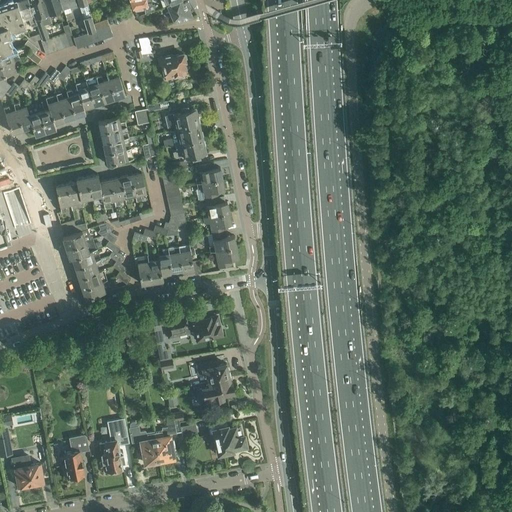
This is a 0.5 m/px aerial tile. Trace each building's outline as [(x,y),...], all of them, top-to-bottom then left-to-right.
[(10,0),(8,1),(9,2),(0,4),(0,52),(11,49),(6,34),(10,32),(9,29),(21,25),(21,26),(25,25),(22,18),(15,0),(10,0)] [(31,26),(37,24),(28,0),(15,0),(22,18),(28,16),(30,21),(31,26)] [(28,0),(37,24),(43,40),(49,38),(44,25),(41,16),(48,13),(43,0),(28,0)] [(59,0),(43,0),(48,13),(50,13),(51,15),(62,12),(61,9),(63,8),(59,0)] [(59,0),(63,8),(70,6),(71,9),(78,7),(75,0),(59,0)] [(77,0),(79,5),(81,11),(88,32),(83,34),(73,37),(75,44),(77,48),(82,45),(83,45),(112,35),(110,27),(110,26),(107,18),(93,23),(91,16),(87,3),(86,0),(77,0)] [(151,2),(150,0),(130,0),(133,9),(144,7),(145,13),(154,9),(153,4),(151,4),(151,2)] [(175,0),(167,4),(166,4),(170,13),(172,19),(174,23),(192,18),(192,16),(189,9),(191,8),(188,1),(183,3),(181,0),(175,0)] [(69,46),(75,44),(73,37),(71,31),(65,33),(69,46)] [(63,48),(69,46),(65,33),(59,35),(63,48)] [(57,50),(63,48),(59,35),(53,37),(57,50)] [(51,52),(57,50),(53,37),(47,39),(51,52)] [(138,38),(141,50),(135,51),(137,58),(143,57),(143,54),(152,52),(148,37),(138,38)] [(47,39),(42,41),(41,41),(46,54),(51,52),(47,39)] [(27,40),(24,45),(31,50),(34,53),(38,48),(27,40)] [(16,47),(11,49),(0,52),(0,64),(14,60),(12,55),(18,53),(16,47)] [(41,59),(34,53),(31,50),(29,53),(27,55),(37,64),(41,59)] [(115,57),(113,51),(100,55),(102,60),(102,61),(115,57)] [(165,75),(166,79),(187,75),(186,70),(187,70),(185,62),(187,62),(186,59),(187,59),(186,54),(185,54),(184,52),(173,54),(173,53),(157,56),(159,65),(161,65),(163,75),(165,75)] [(102,60),(100,55),(90,59),(92,64),(102,60)] [(0,75),(17,70),(16,65),(21,63),(19,58),(14,60),(0,64),(0,75)] [(90,59),(80,62),(81,65),(82,67),(92,64),(90,59)] [(71,69),(70,69),(66,65),(60,72),(58,75),(63,79),(71,69)] [(50,76),(47,79),(53,83),(58,75),(60,72),(55,69),(50,76)] [(39,79),(38,82),(42,85),(47,79),(50,76),(45,72),(39,79)] [(106,74),(107,74),(106,74),(108,80),(114,99),(125,95),(119,76),(113,77),(111,72),(106,74)] [(29,82),(27,85),(32,89),(38,82),(39,79),(34,75),(29,82)] [(114,99),(108,80),(103,81),(101,76),(96,78),(98,83),(104,102),(114,99)] [(91,79),(86,81),(87,86),(88,86),(94,106),(104,102),(98,83),(96,78),(91,79)] [(11,85),(3,79),(0,80),(0,97),(0,99),(6,93),(11,85)] [(27,85),(29,82),(24,79),(18,86),(16,88),(22,92),(27,85)] [(94,106),(88,86),(87,86),(86,81),(81,82),(75,84),(78,93),(79,93),(83,109),(94,106)] [(6,93),(10,96),(16,88),(18,86),(14,82),(11,85),(6,93)] [(84,109),(83,109),(79,93),(78,93),(73,95),(72,89),(66,91),(68,97),(69,97),(75,116),(85,113),(84,109)] [(61,93),(56,94),(58,100),(64,119),(75,116),(69,97),(68,97),(63,98),(61,93)] [(51,96),(46,98),(45,98),(46,99),(49,108),(54,123),(64,119),(58,100),(53,101),(51,96)] [(46,99),(41,101),(44,109),(39,111),(45,131),(56,127),(54,123),(49,108),(46,99)] [(26,105),(21,107),(19,102),(13,104),(15,109),(22,129),(32,126),(29,114),(26,107),(26,105)] [(39,111),(36,104),(26,107),(29,114),(32,126),(35,134),(45,131),(39,111)] [(11,132),(22,129),(15,109),(10,111),(9,105),(3,107),(11,132)] [(196,115),(195,108),(190,109),(190,105),(173,109),(174,113),(165,115),(168,130),(172,129),(172,130),(198,123),(198,122),(199,120),(198,117),(196,115)] [(147,108),(141,110),(143,123),(150,121),(147,108)] [(141,110),(135,111),(137,124),(143,123),(141,110)] [(118,117),(98,121),(100,132),(120,127),(120,128),(126,127),(125,121),(120,122),(118,117)] [(175,143),(202,137),(198,123),(172,130),(174,138),(173,139),(173,137),(163,139),(165,146),(174,144),(174,143),(175,143)] [(128,137),(127,132),(121,133),(120,128),(120,127),(100,132),(103,143),(123,138),(123,139),(128,137)] [(123,138),(103,143),(105,153),(125,149),(131,148),(129,142),(128,137),(123,139),(123,138)] [(175,143),(177,152),(174,152),(175,156),(178,157),(182,156),(182,159),(192,156),(193,159),(199,157),(199,154),(205,152),(204,145),(204,143),(204,139),(202,138),(202,137),(175,143)] [(157,154),(155,145),(154,142),(148,143),(151,156),(157,154)] [(145,157),(151,156),(148,143),(142,145),(145,157)] [(125,149),(105,153),(107,164),(120,161),(126,160),(133,158),(132,153),(131,148),(125,149)] [(173,170),(174,170),(188,167),(186,160),(171,163),(173,170)] [(211,162),(202,164),(198,164),(201,177),(195,178),(196,183),(209,181),(222,178),(220,167),(212,168),(211,162)] [(163,178),(176,175),(174,170),(173,170),(161,172),(163,178)] [(146,192),(141,172),(130,174),(135,194),(136,200),(141,199),(140,194),(146,192)] [(98,173),(86,176),(91,195),(92,201),(102,199),(101,193),(102,193),(99,181),(99,179),(98,173)] [(129,195),(135,194),(130,174),(119,177),(124,196),(125,202),(131,201),(129,195)] [(164,184),(177,181),(176,175),(163,178),(164,184)] [(91,195),(86,176),(76,178),(76,181),(80,198),(91,195)] [(119,197),(124,196),(119,177),(109,179),(113,199),(115,205),(120,203),(119,197)] [(222,178),(209,181),(196,183),(197,188),(196,189),(198,199),(199,199),(199,200),(205,199),(218,196),(217,190),(224,189),(222,178)] [(113,199),(109,179),(99,181),(102,193),(101,193),(102,199),(104,207),(110,206),(108,200),(113,199)] [(76,181),(65,183),(70,203),(71,209),(77,208),(82,207),(81,201),(80,198),(76,181)] [(165,190),(178,187),(177,181),(164,184),(165,190)] [(65,183),(55,185),(61,211),(66,210),(65,204),(70,203),(65,183)] [(167,196),(180,194),(178,187),(165,190),(167,196)] [(168,203),(181,200),(180,194),(167,196),(168,203)] [(207,211),(202,212),(203,217),(229,212),(227,201),(224,201),(223,195),(218,196),(205,199),(207,211)] [(169,209),(182,206),(181,200),(168,203),(169,209)] [(171,215),(184,212),(182,206),(169,209),(171,215)] [(139,213),(139,215),(140,219),(154,215),(152,209),(139,213)] [(184,212),(171,215),(168,222),(177,225),(186,224),(184,212)] [(231,223),(229,212),(203,217),(204,223),(210,222),(212,233),(220,232),(225,231),(224,224),(231,223)] [(0,241),(9,238),(9,239),(10,238),(9,237),(5,223),(4,222),(3,222),(0,213),(0,241)] [(73,220),(70,221),(60,224),(62,230),(75,226),(73,220)] [(163,227),(167,228),(175,230),(177,225),(168,222),(165,221),(163,227)] [(101,235),(105,229),(110,233),(113,228),(106,222),(98,225),(101,227),(97,232),(101,235)] [(167,228),(163,227),(155,225),(153,231),(157,232),(157,231),(165,234),(167,228)] [(77,232),(75,226),(62,230),(64,236),(77,232)] [(64,236),(62,237),(66,247),(85,241),(93,238),(92,236),(91,237),(88,228),(82,230),(77,232),(64,236)] [(157,232),(153,231),(145,228),(143,234),(146,235),(147,234),(155,237),(157,232)] [(117,238),(110,233),(105,229),(101,235),(109,240),(113,243),(117,238)] [(212,233),(207,234),(209,247),(210,251),(236,246),(234,235),(226,237),(225,231),(212,233)] [(134,232),(132,238),(144,241),(146,235),(143,234),(134,232)] [(72,257),(71,256),(88,251),(96,248),(93,238),(85,241),(66,247),(69,258),(72,257)] [(112,250),(116,253),(120,248),(113,243),(109,240),(105,245),(112,250)] [(183,245),(178,246),(179,252),(182,272),(194,270),(191,261),(190,255),(195,254),(194,248),(189,249),(189,244),(183,245)] [(171,274),(182,272),(179,252),(178,246),(168,248),(169,254),(168,254),(171,274)] [(236,246),(210,251),(211,256),(216,255),(219,267),(232,265),(231,258),(238,257),(236,246)] [(95,260),(93,255),(99,253),(97,248),(96,248),(88,251),(71,256),(72,257),(75,266),(95,260)] [(168,248),(162,249),(163,254),(158,255),(158,259),(162,275),(171,274),(168,254),(169,254),(168,248)] [(116,253),(112,250),(109,256),(116,261),(120,263),(123,258),(116,253)] [(147,255),(148,261),(151,281),(162,279),(162,275),(158,259),(158,255),(157,253),(152,254),(153,260),(148,261),(147,255)] [(151,281),(148,261),(147,255),(136,256),(136,257),(134,257),(135,263),(137,262),(140,283),(151,281)] [(98,271),(98,270),(97,265),(102,264),(100,258),(95,260),(75,266),(78,277),(98,271)] [(194,274),(201,273),(199,263),(199,260),(191,261),(194,270),(194,274)] [(116,261),(112,266),(119,271),(123,273),(127,268),(120,263),(116,261)] [(107,279),(105,274),(103,269),(98,270),(98,271),(78,277),(82,287),(107,279)] [(119,271),(116,276),(127,284),(130,278),(123,273),(119,271)] [(108,284),(107,279),(82,287),(85,298),(105,292),(103,286),(108,284)] [(166,325),(168,334),(169,337),(190,333),(190,331),(196,330),(198,339),(221,334),(219,324),(217,316),(210,317),(200,319),(200,321),(187,324),(186,320),(166,325)] [(161,325),(154,326),(158,347),(160,360),(171,357),(169,344),(165,345),(164,345),(160,325),(161,325)] [(134,337),(127,338),(129,346),(136,344),(134,337)] [(162,360),(160,361),(161,369),(173,367),(172,359),(162,360)] [(209,382),(217,380),(229,377),(226,363),(218,365),(217,361),(198,366),(200,376),(203,375),(205,382),(206,382),(209,382)] [(229,377),(217,380),(209,382),(206,382),(207,388),(195,391),(197,397),(204,396),(206,402),(214,400),(214,401),(223,399),(223,395),(234,392),(232,381),(230,381),(229,377)] [(182,411),(170,413),(172,422),(173,422),(175,422),(174,420),(179,419),(183,418),(182,411)] [(163,430),(155,431),(155,433),(160,460),(174,458),(170,433),(176,433),(181,432),(179,419),(174,420),(175,422),(173,422),(172,422),(170,413),(170,414),(171,420),(166,421),(167,427),(162,427),(163,430)] [(0,457),(12,455),(9,440),(5,416),(0,416),(0,457)] [(117,472),(118,470),(119,468),(121,467),(120,463),(124,462),(123,456),(120,457),(118,444),(128,442),(124,418),(107,421),(111,441),(99,443),(103,462),(107,462),(107,464),(108,464),(109,470),(110,469),(111,471),(113,472),(115,473),(117,472)] [(130,427),(129,427),(132,442),(141,440),(142,446),(139,446),(141,455),(143,455),(145,463),(160,460),(155,433),(155,431),(146,433),(145,431),(140,431),(139,425),(137,425),(137,423),(136,422),(134,421),(132,422),(130,423),(130,425),(130,427)] [(195,423),(181,426),(185,439),(198,436),(195,423)] [(227,426),(221,427),(220,423),(208,426),(210,434),(213,433),(218,455),(233,451),(233,449),(246,446),(244,435),(243,435),(240,425),(228,428),(227,426)] [(89,449),(86,435),(85,434),(69,437),(71,452),(64,453),(67,465),(63,466),(65,478),(84,474),(79,451),(89,449)] [(28,455),(11,458),(13,468),(14,467),(16,473),(14,473),(15,480),(17,480),(17,481),(18,486),(44,482),(43,476),(40,462),(30,464),(28,455)]
